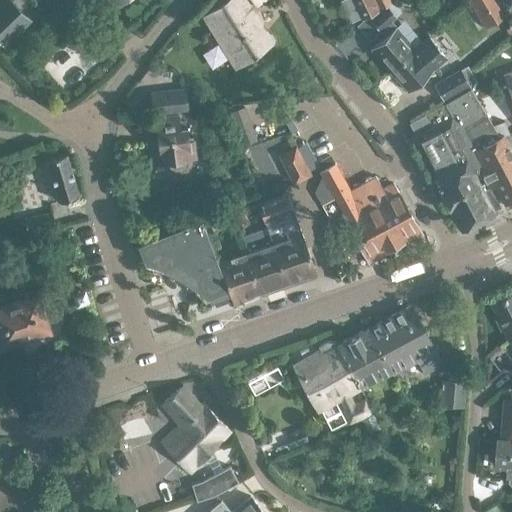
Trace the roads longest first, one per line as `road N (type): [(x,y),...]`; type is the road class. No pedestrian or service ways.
road 1 (residential): [(460,260),(392,140),(291,0)]
road 2 (secondary): [(200,350),(460,260)]
road 3 (residential): [(150,367),(105,221),(86,118)]
road 4 (residential): [(469,511),(476,359),(460,260)]
road 5 (residential): [(200,350),(265,484),(310,511)]
road 6 (residential): [(187,0),(86,118)]
road 7 (secondary): [(18,412),(150,367)]
road 8 (residential): [(82,511),(18,412)]
